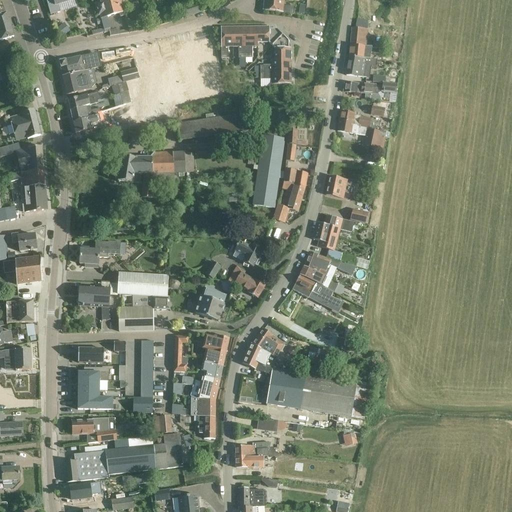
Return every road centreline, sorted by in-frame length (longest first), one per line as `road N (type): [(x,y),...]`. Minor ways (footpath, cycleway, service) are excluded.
road 1 (residential): [(228,511),(235,358),(301,248),(349,0)]
road 2 (residential): [(55,511),(50,335),(61,184),(37,57)]
road 3 (residential): [(37,57),(161,33)]
